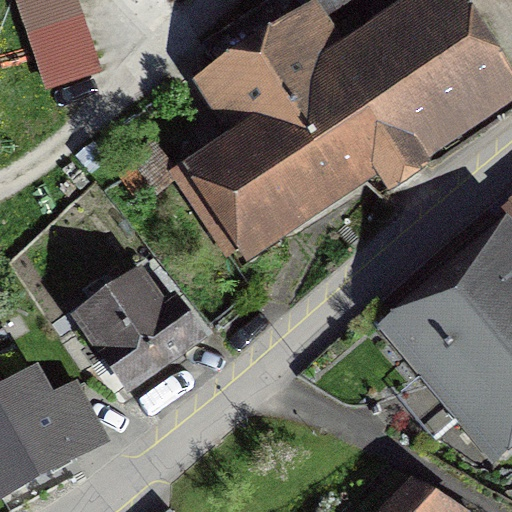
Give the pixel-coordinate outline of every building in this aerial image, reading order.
[(285,0),(207,51),(222,73),(202,86),(242,145),(197,175),(245,245),(370,160),(390,191),(426,166),(405,136),(506,68),(462,2),(441,16),(430,0),(416,0),(342,50),(316,11),(307,17),(296,0),(285,0)] [(511,463),(511,229),(505,221),(371,334),(493,479),(511,463)] [(140,276),(80,315),(124,381),(200,332),(175,294),(159,305),(140,276)] [(0,392),(0,491),(2,496),(104,437),(59,359),(0,392)] [(459,511),(461,511),(413,477),(379,511),(459,511)]
